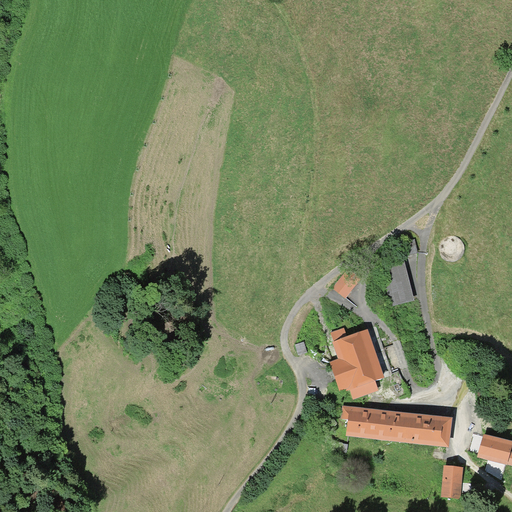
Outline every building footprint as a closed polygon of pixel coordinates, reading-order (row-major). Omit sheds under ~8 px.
[(414,241),(399,244),(402,258),(417,255),(414,241)] [(406,264),(381,270),(390,309),(415,302),(406,264)] [(339,279),(332,291),(345,300),(353,289),(339,279)] [(336,365),(328,367),(339,397),(349,394),(353,406),(381,396),(377,385),(392,380),(375,331),(330,347),(336,365)] [(349,409),(346,439),(447,451),(451,421),(349,409)] [(511,451),(511,442),(481,435),(476,458),(511,466),(511,453),(511,451)]
